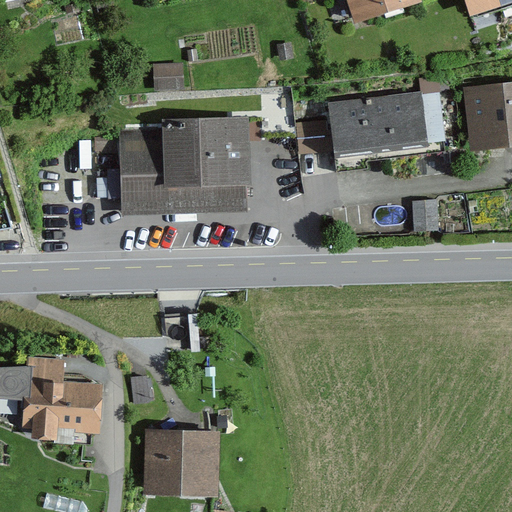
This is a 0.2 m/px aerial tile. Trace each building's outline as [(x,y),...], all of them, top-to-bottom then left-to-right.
[(401,2),(408,0),(352,0),(357,17),(383,8),(384,12),(403,6),(401,2)] [(471,0),(475,10),(499,1),(498,0),(471,0)] [(191,67),(166,68),(167,91),(192,90),(191,67)] [(383,151),(384,159),(445,151),(437,91),(451,89),(450,80),(420,84),(421,93),(328,104),(337,172),(367,168),(365,154),(383,151)] [(511,89),(474,94),(479,139),(511,135),(511,89)] [(261,138),(296,137),(293,107),(260,108),(261,138)] [(120,133),(122,202),(246,199),(244,121),(166,123),(167,131),(120,133)] [(445,151),(446,162),(466,159),(465,149),(445,151)] [(0,226),(10,225),(0,189),(0,226)] [(414,231),(438,229),(436,199),(413,201),(414,231)] [(165,318),(168,351),(199,348),(196,316),(165,318)] [(33,358),(32,366),(0,367),(0,397),(30,399),(28,421),(36,422),(35,432),(58,434),(57,441),(92,443),(96,388),(48,385),(49,372),(61,373),(62,360),(33,358)] [(131,378),(134,403),(149,401),(146,376),(131,378)] [(181,480),(181,487),(211,487),(212,431),(197,431),(197,436),(155,435),(154,479),(181,480)]
